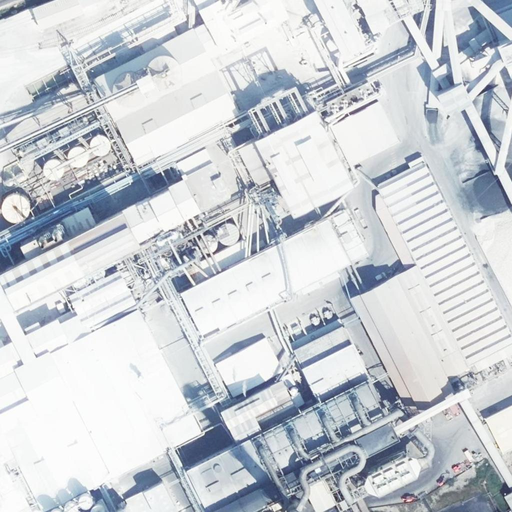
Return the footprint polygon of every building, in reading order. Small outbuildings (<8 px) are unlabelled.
[(137,32),(146,52),(96,77),(138,161),(240,111),(212,56),(278,23),(265,0),(249,0),(179,35),(169,16),(137,32)] [(222,3),(220,0),(198,0),(204,12),(222,3)] [(344,0),(331,0),(329,1),(336,15),(349,9),(344,0)] [(492,17),(511,8),(511,3),(490,12),(492,17)] [(393,21),(385,4),(369,11),(377,29),(393,21)] [(511,8),(492,17),(489,18),(511,72),(511,8)] [(355,21),(342,27),(348,41),(361,35),(355,21)] [(462,85),(438,97),(448,117),(472,105),(462,85)] [(318,107),(240,144),(258,180),(277,171),(295,208),(353,178),(347,165),(397,139),(381,105),(329,129),(318,107)] [(115,149),(95,106),(15,144),(19,155),(4,162),(3,190),(0,200),(1,208),(3,212),(7,215),(10,217),(18,219),(121,169),(112,150),(115,149)] [(426,123),(437,123),(437,109),(426,109),(426,123)] [(0,305),(134,240),(144,258),(160,250),(151,231),(200,206),(201,208),(229,194),(207,146),(177,160),(184,174),(156,188),(148,172),(92,199),(100,215),(0,263),(0,305)] [(511,345),(511,338),(422,158),(409,164),(411,169),(378,186),(383,194),(377,197),(378,210),(407,269),(348,298),(406,414),(450,392),(444,379),(511,345)] [(271,209),(247,161),(235,167),(259,215),(271,209)] [(371,250),(349,207),(169,296),(177,312),(192,304),(206,331),(371,250)] [(224,240),(227,242),(230,243),(234,243),(237,242),(240,239),(241,236),(242,233),(241,229),(240,226),(237,224),(234,223),(230,222),(227,223),(224,225),(222,228),(221,231),(221,234),(222,238),(224,240)] [(1,455),(12,449),(39,504),(197,426),(127,285),(120,288),(111,271),(68,291),(77,310),(59,318),(57,314),(0,341),(0,475),(12,470),(9,463),(5,465),(1,455)] [(336,315),(332,305),(321,310),(326,320),(336,315)] [(208,341),(192,310),(179,316),(195,347),(208,341)] [(324,322),(319,312),(309,317),(314,326),(324,322)] [(208,368),(210,373),(205,376),(240,445),(188,471),(208,511),(242,511),(301,484),(315,511),(317,511),(331,505),(317,476),(396,437),(340,324),(292,348),(320,406),(298,416),(293,406),(300,403),(270,344),(250,354),(248,349),(208,368)] [(511,449),(511,404),(487,417),(504,453),(511,449)] [(164,476),(181,508),(190,504),(173,472),(164,476)] [(4,488),(0,480),(0,511),(2,511),(25,502),(16,482),(4,488)] [(176,511),(162,483),(126,500),(128,504),(112,511),(108,511),(102,498),(72,511),(176,511)] [(300,507),(299,505),(295,503),(292,504),(290,508),(291,511),(298,511),(300,510),(300,507)]
